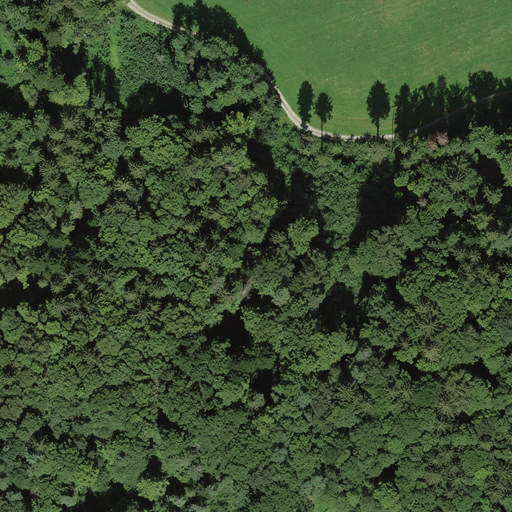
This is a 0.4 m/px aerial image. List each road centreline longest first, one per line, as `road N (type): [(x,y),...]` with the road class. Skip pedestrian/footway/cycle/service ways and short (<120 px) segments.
road 1 (track): [(0,430),(269,420),(511,367)]
road 2 (track): [(123,0),(245,61),(288,117),(320,134),(414,133),(476,103),(511,97)]
road 3 (track): [(511,204),(374,175),(330,152),(320,134)]
